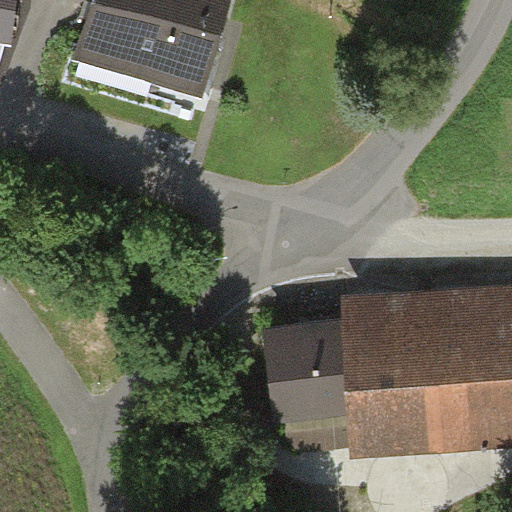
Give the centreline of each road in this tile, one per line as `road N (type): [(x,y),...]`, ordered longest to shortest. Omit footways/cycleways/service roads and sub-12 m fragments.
road 1 (track): [(120,469),(136,402),(170,351),(217,297),(310,236),(511,236)]
road 2 (unclassified): [(0,135),(42,141),(310,236)]
road 3 (residential): [(310,236),(460,76),(498,0)]
road 4 (track): [(0,298),(120,469),(118,511)]
